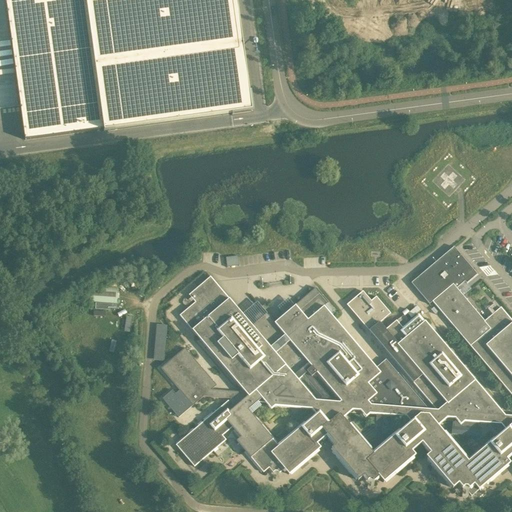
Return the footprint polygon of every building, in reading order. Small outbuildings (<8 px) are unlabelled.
[(6,0),(26,140),(104,129),(105,131),(253,111),(237,0),(6,0)] [(457,0),(458,23),(491,21),(490,0),(457,0)] [(511,511),(511,321),(499,307),(484,319),(457,285),(465,278),(467,280),(477,271),(454,245),(411,280),(429,301),(432,299),(511,392),(511,412),(505,412),(418,312),(402,325),(396,318),(387,326),(380,319),(390,310),(376,294),(371,299),(362,288),(346,302),(434,406),(427,406),(386,357),(376,365),(323,301),(326,298),(315,285),(289,306),(273,319),(266,311),(258,317),(252,322),(209,274),(188,292),(194,300),(178,313),(241,386),(237,390),(211,387),(215,383),(184,346),(160,366),(179,388),(174,392),(171,388),(162,397),(178,415),(203,394),(230,397),(175,443),(193,465),(226,440),(222,436),(232,428),(240,438),(236,441),(263,473),(269,468),(273,473),(275,471),(277,471),(279,474),(284,470),(289,475),(321,448),(317,444),(327,436),(335,446),(331,449),(358,481),(363,476),(367,481),(369,479),(372,479),(374,481),(378,477),(383,483),(415,456),(412,452),(421,443),(430,453),(425,457),(452,489),(458,484),(462,489),(464,487),(467,487),(468,489),(473,485),(478,491),(510,464),(506,460),(511,454),(511,511)] [(238,255),(226,257),(228,266),(240,265),(238,255)] [(91,302),(97,302),(97,308),(117,308),(118,290),(91,290),(91,302)] [(164,360),(169,325),(158,324),(153,359),(164,360)]
